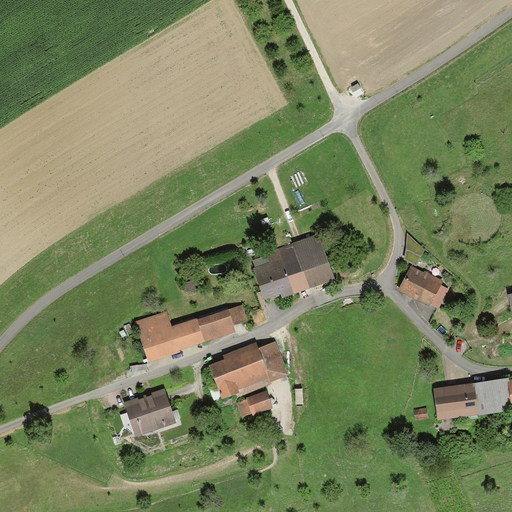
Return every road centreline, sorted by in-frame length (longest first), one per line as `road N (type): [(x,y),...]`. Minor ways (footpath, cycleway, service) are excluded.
road 1 (unclassified): [(511,10),(344,121),(64,286),(0,347)]
road 2 (unclassified): [(0,430),(203,354),(314,301),(384,285),(467,376),(511,375)]
road 3 (track): [(285,0),(391,218),(394,259),(384,285)]
